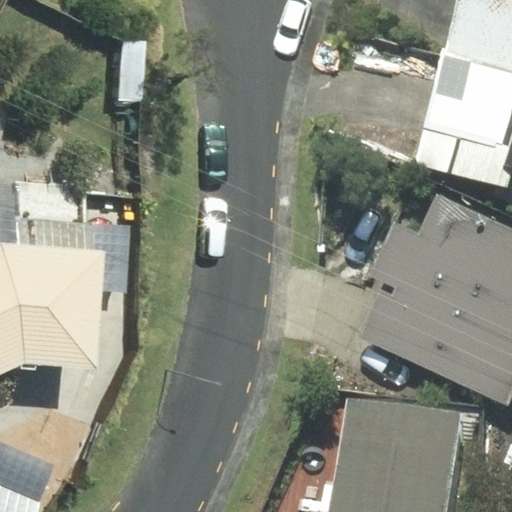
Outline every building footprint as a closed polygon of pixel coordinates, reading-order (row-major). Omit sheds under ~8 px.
[(511,5),(487,0),(459,0),(435,112),(463,118),(449,181),(511,195),(511,5)] [(1,177),(0,190),(0,366),(71,369),(71,290),(106,290),(107,228),(71,225),(74,183),(1,177)] [(511,231),(445,202),(428,242),(402,230),(376,290),(388,295),(367,344),(511,408),(511,231)] [(459,511),(467,415),(337,404),(327,511),(459,511)] [(15,511),(36,462),(0,446),(0,511),(15,511)]
